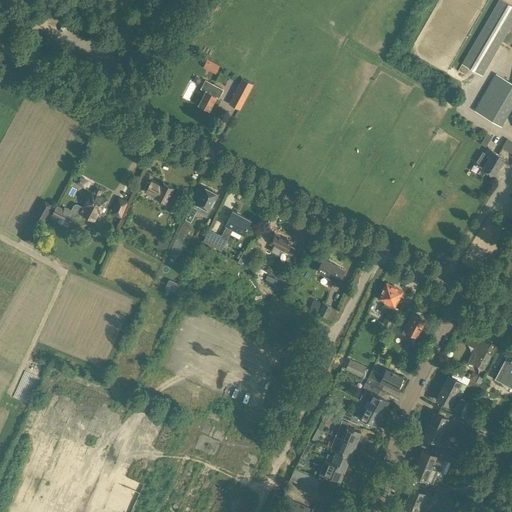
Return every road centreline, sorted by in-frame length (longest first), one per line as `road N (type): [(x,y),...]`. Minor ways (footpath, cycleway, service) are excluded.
road 1 (unclassified): [(464,292),(0,47)]
road 2 (residential): [(377,511),(400,420),(464,292)]
